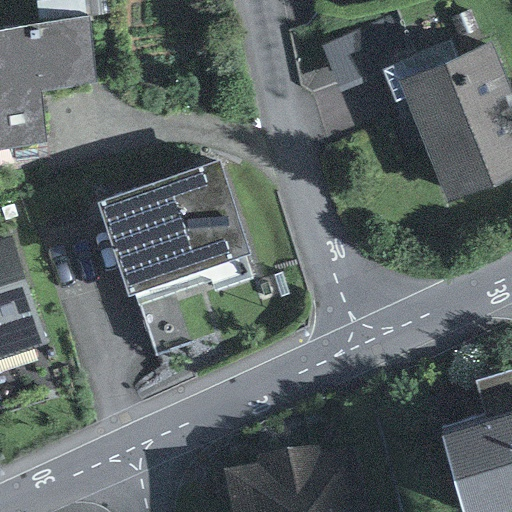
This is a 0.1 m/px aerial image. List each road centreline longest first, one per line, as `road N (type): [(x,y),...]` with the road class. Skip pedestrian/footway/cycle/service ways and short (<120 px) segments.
road 1 (residential): [(361,342),(342,301),(255,0)]
road 2 (residential): [(361,342),(137,439)]
road 3 (residential): [(511,278),(361,342)]
road 4 (residential): [(137,439),(0,504)]
